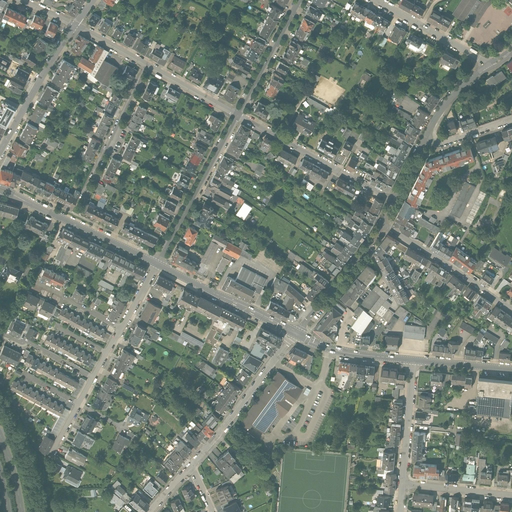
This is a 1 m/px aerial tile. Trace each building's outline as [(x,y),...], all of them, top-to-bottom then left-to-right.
[(106,4),(106,1),(104,0),(101,0),(97,6),(102,9),(106,4)] [(401,0),(399,6),(409,11),(414,3),(411,2),(411,1),(408,0),(401,0)] [(467,22),(481,1),(479,0),(460,0),(452,13),(467,22)] [(511,0),(481,0),(481,1),(467,22),(474,27),(488,7),(494,0),(508,0),(511,3),(511,0)] [(74,1),(69,7),(67,11),(74,15),(80,6),(74,1)] [(354,12),(358,14),(362,6),(358,4),(358,3),(357,2),(356,2),(355,2),(350,10),(351,11),(351,12),(354,14),(354,12)] [(420,17),(425,9),(414,3),(409,11),(420,17)] [(266,14),(269,15),(277,20),(282,10),(271,5),(271,6),(269,5),(266,10),(268,11),(266,14)] [(309,6),(306,12),(311,15),(318,19),(318,18),(321,20),(324,14),(321,13),(321,12),(319,11),(320,10),(317,8),(316,9),(309,6)] [(362,17),(364,18),(369,10),(362,6),(358,14),(355,18),(359,21),(362,17)] [(2,18),(7,20),(12,9),(9,8),(8,8),(7,7),(4,14),(2,18)] [(7,20),(17,25),(22,14),(12,9),(7,20)] [(430,21),(437,24),(442,15),(432,9),(427,19),(430,21)] [(365,24),(369,26),(376,14),(369,10),(364,18),(367,20),(365,24)] [(88,21),(95,25),(96,23),(99,19),(100,16),(94,13),(93,14),(91,15),(89,18),(90,19),(88,21)] [(26,15),(22,14),(17,25),(22,27),(24,23),(27,17),(25,16),(26,15)] [(377,29),(379,25),(383,18),(376,14),(369,26),(373,28),(376,24),(378,25),(376,29),(377,29)] [(30,25),(35,28),(40,17),(34,15),(32,21),(30,25)] [(269,15),(264,23),(273,28),(277,20),(269,15)] [(451,20),(442,15),(437,24),(446,30),(451,20)] [(45,19),(40,17),(35,28),(38,29),(39,28),(40,29),(45,19)] [(100,20),(99,19),(96,23),(101,27),(104,22),(104,21),(105,19),(101,17),(100,20)] [(302,22),(299,26),(308,31),(310,27),(312,28),(315,23),(304,17),(301,22),(302,22)] [(390,22),(383,18),(379,25),(381,27),(381,28),(383,30),(384,28),(386,29),(390,22)] [(332,22),(329,27),(335,29),(338,22),(335,20),(334,22),(332,22)] [(106,32),(110,25),(104,21),(104,22),(101,27),(100,29),(106,32)] [(46,31),(44,34),(49,36),(50,35),(53,37),(58,25),(50,22),(46,31)] [(267,37),(273,28),(264,23),(259,32),(267,37)] [(391,31),(388,37),(392,39),(393,40),(398,43),(402,36),(404,38),(407,33),(405,31),(405,30),(399,27),(400,27),(395,24),(391,31)] [(374,33),(383,38),(383,37),(383,35),(386,29),(384,28),(383,30),(381,28),(381,27),(379,25),(377,29),(374,33)] [(304,39),(308,31),(299,26),(297,30),(296,30),(294,33),(295,34),(298,36),(298,37),(301,39),(302,38),(304,39)] [(116,28),(112,35),(119,38),(124,29),(121,28),(120,30),(116,28)] [(128,33),(124,41),(131,45),(136,36),(137,34),(134,32),(132,35),(128,33)] [(419,38),(410,33),(405,42),(410,45),(411,43),(418,47),(422,40),(423,39),(419,37),(419,38)] [(76,41),(71,49),(79,55),(88,41),(78,35),(75,40),(76,41)] [(254,40),(255,41),(256,40),(263,44),(265,41),(256,36),(254,40)] [(387,39),(383,37),(383,38),(379,45),(383,47),(387,39)] [(36,42),(33,47),(41,53),(48,44),(39,38),(36,41),(36,42)] [(140,41),(136,48),(143,52),(149,42),(145,40),(144,43),(140,41)] [(253,42),(250,47),(259,52),(263,44),(256,40),(255,41),(254,43),(253,42)] [(290,45),(288,49),(296,53),(298,50),(301,52),(303,49),(300,47),(300,46),(301,45),(300,45),(296,43),(295,43),(291,40),(288,44),(290,45)] [(425,42),(422,40),(418,47),(411,43),(410,45),(409,46),(416,51),(417,50),(418,51),(419,51),(420,50),(421,50),(422,49),(422,48),(423,48),(425,44),(425,43),(425,42)] [(160,45),(157,43),(156,43),(149,55),(158,61),(160,57),(164,59),(165,59),(169,51),(164,47),(162,50),(158,48),(160,45)] [(328,47),(321,44),(318,50),(324,53),(328,47)] [(88,61),(94,65),(103,49),(96,45),(88,61)] [(429,45),(425,52),(429,55),(434,47),(429,45)] [(255,60),(259,52),(250,47),(249,50),(246,49),(244,54),(245,55),(250,58),(255,60)] [(108,51),(103,49),(94,65),(90,73),(97,79),(103,83),(107,86),(118,68),(104,60),(108,51)] [(282,56),(287,58),(287,59),(291,61),(292,62),(296,53),(288,49),(286,52),(284,52),(282,56)] [(25,60),(33,65),(34,65),(36,62),(35,62),(38,58),(30,52),(26,58),(22,56),(20,59),(24,62),(25,60)] [(167,61),(169,63),(173,55),(174,56),(175,54),(172,52),(171,53),(167,60),(167,61)] [(445,52),(443,55),(442,56),(442,57),(440,61),(444,63),(444,62),(451,65),(455,58),(445,52)] [(180,72),(185,62),(174,56),(173,55),(169,63),(168,65),(176,70),(180,72)] [(238,68),(248,73),(250,69),(243,65),(245,62),(235,56),(233,60),(232,59),(230,63),(233,65),(238,68)] [(309,61),(301,56),(300,58),(303,60),(301,63),(306,66),(309,61)] [(0,67),(6,70),(10,63),(0,57),(0,67)] [(14,57),(12,60),(22,65),(24,62),(20,59),(19,59),(14,57)] [(88,73),(90,73),(94,65),(88,61),(82,57),(77,64),(88,73)] [(460,60),(455,58),(451,65),(456,68),(460,60)] [(66,81),(71,73),(72,73),(75,69),(73,68),(74,66),(64,60),(63,59),(54,73),(55,73),(51,80),(57,83),(63,87),(64,85),(65,86),(68,82),(66,81)] [(279,61),(276,68),(285,73),(288,66),(279,61)] [(126,65),(122,74),(132,78),(137,69),(132,67),(132,68),(126,65)] [(29,73),(18,67),(14,75),(25,81),(28,77),(27,77),(29,73)] [(188,77),(198,83),(202,76),(196,72),(196,70),(193,68),(188,77)] [(506,78),(501,71),(495,75),(494,74),(486,80),(487,81),(489,84),(490,83),(494,88),(499,84),(498,83),(506,78)] [(94,83),(97,79),(90,73),(88,73),(85,77),(94,83)] [(272,77),(269,82),(278,86),(279,84),(281,85),(283,80),(282,79),(283,78),(274,73),(274,74),(273,73),(271,76),(272,77)] [(364,73),(361,78),(368,82),(371,77),(370,76),(364,73)] [(223,81),(222,80),(210,74),(208,77),(203,85),(216,92),(221,84),(223,81)] [(228,74),(226,79),(227,79),(232,82),(234,77),(228,74)] [(4,85),(19,93),(23,87),(7,78),(4,85)] [(79,85),(87,91),(90,87),(82,81),(79,85)] [(149,81),(146,89),(153,92),(157,85),(155,84),(156,83),(154,82),(153,83),(149,81)] [(489,84),(487,81),(484,83),(489,91),(494,88),(490,83),(489,84)] [(275,92),(278,86),(269,82),(268,82),(266,84),(267,86),(264,90),(274,96),(276,93),(275,92)] [(114,93),(115,90),(109,87),(107,86),(103,83),(101,87),(114,93)] [(229,84),(223,96),(224,97),(223,98),(229,101),(230,100),(233,102),(240,90),(229,84)] [(48,85),(44,92),(52,97),(54,94),(56,95),(58,91),(54,89),(48,85)] [(167,97),(175,102),(180,93),(169,87),(167,90),(165,93),(165,94),(169,95),(167,97)] [(150,100),(153,92),(146,89),(142,96),(146,98),(145,99),(147,100),(148,99),(150,100)] [(395,90),(392,96),(397,99),(395,103),(400,105),(406,96),(395,90)] [(51,99),(52,97),(44,92),(40,99),(47,103),(49,104),(52,100),(51,99)] [(112,97),(110,96),(109,99),(118,104),(122,97),(114,93),(112,97)] [(426,103),(433,108),(439,99),(432,94),(429,98),(425,94),(421,100),(426,103)] [(308,97),(306,101),(308,102),(308,103),(319,109),(324,111),(332,115),(334,112),(332,112),(329,110),(329,109),(308,97)] [(114,112),(118,104),(109,99),(105,107),(114,112)] [(0,122),(6,126),(16,108),(5,102),(0,111),(0,122)] [(255,108),(253,111),(268,120),(273,110),(258,102),(256,105),(254,103),(252,106),(255,108)] [(47,103),(45,108),(46,109),(50,111),(53,106),(49,104),(47,103)] [(37,104),(33,111),(42,116),(46,109),(45,108),(37,104)] [(138,105),(135,112),(143,116),(145,112),(146,109),(138,105)] [(392,106),(390,109),(404,119),(407,114),(392,106)] [(103,109),(97,107),(94,113),(98,115),(100,111),(101,112),(103,109)] [(404,119),(406,120),(421,129),(429,114),(419,109),(413,119),(410,117),(410,116),(407,114),(404,119)] [(39,122),(42,116),(33,111),(30,117),(32,118),(39,122)] [(104,112),(101,119),(109,122),(112,116),(104,112)] [(139,123),(143,116),(135,112),(131,119),(139,123)] [(153,116),(145,112),(143,116),(151,120),(153,116)] [(471,116),(467,117),(470,126),(477,123),(472,112),(470,113),(471,116)] [(463,128),(470,126),(467,117),(466,113),(463,114),(463,113),(460,115),(459,116),(460,120),(463,128)] [(205,123),(216,129),(221,120),(211,114),(205,123)] [(299,114),(292,127),(308,135),(314,123),(303,117),(303,116),(299,114)] [(106,129),(109,122),(101,119),(97,125),(106,129)] [(136,129),(139,123),(131,119),(128,126),(135,129),(136,130),(136,129)] [(405,131),(407,133),(415,138),(421,129),(406,120),(403,125),(407,128),(405,131)] [(454,121),(447,123),(451,132),(457,130),(456,125),(454,121)] [(27,123),(19,137),(29,142),(37,129),(37,128),(27,123)] [(39,126),(37,128),(37,129),(42,131),(45,125),(40,123),(39,126)] [(240,124),(235,135),(248,142),(251,138),(246,136),(249,129),(240,124)] [(102,136),(106,129),(97,125),(94,132),(102,136)] [(212,138),(214,134),(209,132),(210,131),(202,127),(200,131),(197,131),(196,135),(197,135),(201,138),(202,139),(210,143),(212,139),(212,138)] [(351,131),(346,128),(342,136),(347,138),(351,131)] [(412,144),(415,138),(407,133),(405,136),(404,136),(405,135),(392,128),(390,131),(412,144)] [(508,139),(510,145),(511,148),(511,147),(511,140),(511,137),(508,128),(502,130),(505,140),(508,139)] [(259,134),(254,131),(251,137),(256,140),(259,134)] [(361,133),(358,139),(363,142),(366,136),(361,133)] [(384,137),(399,146),(408,151),(412,145),(403,140),(401,143),(391,138),(392,136),(390,136),(390,137),(386,134),(384,137)] [(132,135),(128,142),(137,146),(140,147),(141,146),(141,147),(143,143),(142,143),(143,142),(140,140),(140,139),(139,138),(132,135)] [(235,135),(231,141),(244,148),(245,149),(248,142),(235,135)] [(486,139),(489,149),(490,149),(495,147),(498,145),(495,136),(486,139)] [(92,137),(89,144),(97,148),(100,141),(92,137)] [(265,137),(262,142),(259,147),(267,151),(268,148),(270,149),(271,146),(272,146),(274,143),(265,137)] [(48,138),(45,143),(55,148),(58,143),(48,138)] [(317,147),(325,152),(331,141),(329,140),(329,142),(322,138),(317,147)] [(479,152),(489,149),(486,139),(476,143),(479,152)] [(353,144),(346,140),(341,149),(344,150),(342,154),(345,156),(350,148),(351,148),(353,144)] [(23,156),(27,148),(23,146),(18,143),(18,144),(17,143),(14,141),(10,149),(11,150),(12,150),(13,150),(23,156)] [(241,152),(244,148),(231,141),(226,151),(237,157),(240,151),(241,152)] [(333,142),(331,141),(325,152),(334,157),(339,148),(332,144),(333,142)] [(128,142),(125,148),(134,152),(137,146),(128,142)] [(195,148),(193,151),(202,156),(206,148),(196,142),(193,147),(195,148)] [(89,144),(85,151),(93,155),(97,148),(89,144)] [(384,148),(395,154),(396,153),(399,147),(397,146),(395,149),(386,144),(384,148)] [(507,160),(511,149),(511,147),(511,148),(510,145),(507,146),(502,157),(507,160)] [(399,147),(396,153),(404,158),(408,151),(399,146),(399,147)] [(419,206),(423,199),(432,179),(436,172),(438,171),(474,159),(469,147),(426,161),(407,200),(415,205),(419,206)] [(130,160),(134,152),(125,148),(121,155),(130,160)] [(283,164),(284,162),(289,153),(281,149),(280,151),(278,151),(277,152),(278,153),(275,159),(283,164)] [(90,162),(93,155),(85,151),(82,158),(90,162)] [(193,151),(189,158),(198,163),(202,156),(193,151)] [(274,156),(270,152),(266,156),(269,160),(274,156)] [(297,158),(289,153),(284,162),(292,167),(297,158)] [(384,157),(390,160),(401,165),(404,159),(395,154),(393,158),(385,155),(384,157)] [(6,156),(0,167),(3,168),(4,166),(4,167),(5,164),(6,164),(10,158),(6,156)] [(223,156),(219,164),(230,170),(231,170),(234,166),(231,164),(233,160),(230,158),(229,159),(223,156)] [(112,157),(108,164),(117,169),(120,161),(112,157)] [(194,170),(198,163),(189,158),(187,157),(185,159),(188,161),(185,166),(194,170)] [(351,158),(346,167),(352,171),(356,164),(357,162),(351,158)] [(506,160),(502,158),(498,160),(498,161),(494,162),(495,166),(497,172),(499,177),(506,162),(506,160)] [(307,172),(307,171),(312,163),(303,159),(298,167),(307,172)] [(132,160),(129,166),(135,169),(138,163),(132,160)] [(389,167),(387,171),(386,173),(395,178),(401,165),(390,160),(387,166),(389,167)] [(376,161),(374,166),(381,171),(386,173),(387,171),(386,170),(385,167),(379,164),(379,163),(376,161)] [(380,173),(381,171),(374,166),(366,162),(364,166),(369,168),(370,167),(380,173)] [(329,173),(312,163),(307,171),(311,173),(310,174),(321,180),(321,179),(325,181),(329,173)] [(108,164),(105,171),(113,175),(117,169),(108,164)] [(219,164),(216,170),(224,174),(227,176),(230,170),(219,164)] [(254,173),(265,179),(266,177),(264,175),(266,171),(267,172),(269,170),(267,169),(268,169),(260,164),(254,173)] [(0,179),(8,182),(12,172),(3,168),(0,167),(0,179)] [(12,171),(12,172),(8,182),(14,184),(15,181),(18,182),(19,180),(21,174),(23,170),(17,168),(16,172),(12,171)] [(291,168),(289,173),(294,176),(297,171),(291,168)] [(26,183),(31,174),(23,170),(21,174),(19,180),(23,182),(24,183),(25,184),(26,183)] [(216,170),(213,175),(232,186),(233,182),(223,177),(224,174),(216,170)] [(110,182),(113,175),(105,171),(102,178),(110,182)] [(389,190),(391,185),(372,175),(367,172),(364,178),(387,190),(389,190)] [(374,172),(372,175),(391,185),(395,178),(386,173),(384,177),(382,177),(382,175),(374,172)] [(176,181),(178,182),(183,184),(186,186),(190,178),(181,173),(176,181)] [(38,178),(31,174),(26,183),(34,187),(38,178)] [(213,175),(209,181),(221,187),(222,185),(233,191),(235,187),(232,186),(213,175)] [(46,182),(38,178),(34,187),(41,191),(46,182)] [(338,178),(336,183),(334,186),(343,191),(347,183),(338,178)] [(310,191),(313,186),(304,179),(300,184),(310,191)] [(333,189),(334,186),(336,183),(330,180),(327,186),(333,189)] [(231,193),(221,187),(209,181),(206,187),(216,193),(216,192),(231,200),(233,196),(230,194),(231,193)] [(54,185),(46,182),(41,191),(49,195),(54,185)] [(49,195),(56,198),(60,189),(57,187),(59,184),(55,182),(54,185),(49,195)] [(475,187),(465,182),(450,213),(460,218),(475,187)] [(101,196),(105,188),(102,186),(103,185),(98,183),(95,188),(97,191),(96,193),(97,194),(101,196)] [(116,188),(107,184),(105,188),(114,192),(116,188)] [(165,192),(167,193),(172,196),(178,199),(183,191),(180,190),(175,187),(169,184),(168,184),(166,188),(165,190),(165,192)] [(64,190),(60,189),(56,198),(55,199),(59,201),(59,200),(63,202),(67,192),(69,189),(66,187),(64,190)] [(73,195),(67,192),(63,202),(72,206),(79,192),(75,190),(73,195)] [(486,194),(481,191),(465,222),(471,224),(486,194)] [(161,197),(170,201),(172,196),(167,193),(166,196),(161,193),(159,196),(161,197)] [(273,196),(268,193),(262,201),(267,204),(273,196)] [(211,200),(222,206),(230,211),(231,212),(233,208),(232,206),(231,205),(229,206),(228,203),(214,195),(211,200)] [(369,203),(372,205),(373,202),(370,200),(362,195),(360,197),(369,203)] [(176,205),(170,201),(161,197),(159,201),(163,203),(161,208),(171,213),(176,205)] [(375,198),(373,202),(372,205),(380,208),(383,202),(375,198)] [(405,200),(399,212),(408,217),(409,217),(411,212),(413,213),(415,209),(414,208),(415,205),(407,200),(405,200)] [(252,207),(244,202),(235,214),(248,222),(252,216),(249,214),(250,213),(249,212),(252,207)] [(19,207),(7,203),(4,213),(3,217),(8,218),(9,215),(15,216),(16,217),(17,212),(19,207)] [(204,208),(201,212),(211,217),(213,213),(214,214),(217,209),(212,207),(212,206),(212,205),(210,204),(209,205),(205,203),(202,207),(204,208)] [(91,216),(95,208),(95,207),(88,204),(84,212),(91,216)] [(377,214),(380,208),(372,205),(371,208),(364,205),(363,208),(377,214)] [(128,206),(127,208),(125,212),(131,215),(134,209),(128,206)] [(227,216),(230,211),(222,206),(219,211),(225,213),(224,214),(227,216)] [(91,216),(100,220),(104,212),(95,208),(91,216)] [(354,213),(372,223),(377,216),(368,212),(366,215),(365,215),(364,214),(359,211),(356,209),(354,213)] [(423,212),(415,209),(413,213),(411,212),(409,217),(438,234),(441,229),(433,225),(428,222),(420,217),(423,212)] [(100,220),(107,224),(111,215),(104,212),(100,220)] [(208,221),(211,217),(201,212),(199,216),(197,215),(195,219),(195,220),(195,221),(200,224),(201,225),(202,224),(203,224),(207,226),(210,222),(208,221)] [(399,212),(396,219),(404,224),(405,222),(408,217),(399,212)] [(159,213),(153,224),(157,226),(162,229),(163,229),(165,225),(167,225),(167,224),(167,222),(169,219),(168,218),(163,215),(159,213)] [(369,230),(372,223),(354,213),(353,216),(352,216),(361,221),(359,224),(369,230)] [(119,219),(111,215),(107,224),(115,227),(119,219)] [(28,227),(34,230),(39,220),(35,219),(34,217),(32,216),(31,216),(30,216),(29,219),(27,219),(26,222),(25,222),(26,223),(25,225),(28,227)] [(351,227),(353,224),(358,227),(354,234),(355,234),(362,240),(369,230),(359,224),(351,219),(349,221),(348,223),(347,223),(346,224),(351,227)] [(403,227),(404,224),(396,219),(393,225),(393,227),(408,236),(410,233),(404,229),(404,228),(403,227)] [(27,229),(28,227),(25,225),(26,223),(25,222),(26,222),(22,220),(18,228),(23,230),(24,227),(27,229)] [(43,223),(39,220),(34,230),(40,233),(43,235),(44,233),(48,225),(47,225),(47,224),(45,223),(43,223)] [(120,230),(129,234),(133,226),(130,224),(124,222),(120,230)] [(404,229),(410,233),(413,234),(415,231),(412,229),(404,224),(403,227),(404,228),(404,229)] [(140,229),(133,226),(129,234),(136,237),(140,229)] [(159,234),(162,229),(157,226),(154,231),(159,234)] [(185,239),(184,241),(189,244),(190,244),(191,244),(192,244),(194,241),(193,240),(192,239),(197,230),(188,226),(184,235),(183,237),(185,239)] [(68,243),(69,242),(73,233),(63,228),(61,232),(59,231),(56,237),(63,240),(68,243)] [(136,237),(143,241),(147,233),(140,229),(136,237)] [(358,246),(362,240),(355,234),(352,238),(351,237),(351,236),(344,231),(342,235),(358,246)] [(418,233),(415,231),(413,234),(410,233),(408,236),(414,239),(418,233)] [(43,235),(40,233),(39,235),(42,237),(40,241),(46,243),(49,236),(44,233),(43,235)] [(79,251),(83,253),(89,241),(73,233),(69,242),(81,247),(79,251)] [(158,238),(147,233),(143,241),(152,245),(154,241),(156,242),(158,238)] [(237,258),(239,255),(242,249),(214,235),(203,255),(200,261),(206,265),(217,243),(224,247),(222,251),(224,252),(233,256),(237,258)] [(354,250),(358,246),(342,235),(340,238),(347,243),(347,242),(348,243),(346,246),(354,250)] [(387,235),(381,243),(387,249),(390,253),(393,250),(389,247),(391,245),(392,246),(393,246),(394,245),(396,246),(399,242),(387,235)] [(429,235),(424,243),(430,247),(435,238),(429,235)] [(441,236),(439,235),(431,247),(437,251),(442,243),(438,241),(441,236)] [(451,235),(447,241),(455,246),(459,240),(451,235)] [(54,262),(58,265),(66,248),(68,243),(63,240),(55,258),(56,258),(54,262)] [(99,260),(101,256),(105,248),(89,241),(83,253),(99,260)] [(242,241),(239,247),(245,250),(248,245),(242,241)] [(349,256),(354,250),(346,246),(346,245),(344,248),(336,242),(333,245),(334,246),(349,256)] [(395,247),(405,252),(408,247),(399,242),(396,246),(395,247)] [(374,253),(378,260),(384,257),(382,253),(385,251),(385,250),(386,250),(387,249),(381,243),(374,253)] [(448,247),(442,243),(437,251),(443,255),(448,247)] [(53,247),(48,245),(44,253),(45,253),(43,257),(46,259),(49,255),(53,247)] [(184,249),(178,245),(177,248),(175,248),(174,250),(175,251),(170,260),(194,272),(199,264),(184,256),(187,250),(184,249)] [(186,246),(184,249),(187,250),(184,256),(199,264),(200,261),(203,255),(188,246),(186,246)] [(340,252),(337,256),(345,261),(349,256),(334,246),(333,247),(332,247),(331,248),(338,253),(339,252),(340,252)] [(411,259),(413,260),(417,253),(408,247),(405,252),(403,255),(410,260),(411,259)] [(454,250),(448,247),(443,255),(449,259),(454,250)] [(469,273),(474,265),(477,261),(458,248),(456,247),(454,250),(449,259),(452,261),(463,268),(469,273)] [(71,250),(66,248),(58,265),(63,267),(71,250)] [(105,270),(108,264),(114,253),(105,248),(101,256),(107,259),(105,264),(100,261),(98,266),(105,270)] [(494,248),(488,256),(497,263),(497,262),(500,264),(504,267),(511,257),(507,254),(505,256),(494,248)] [(253,255),(242,249),(239,255),(250,260),(253,255)] [(341,266),(345,261),(337,256),(335,258),(330,254),(331,253),(327,250),(324,255),(326,256),(341,266)] [(296,255),(290,251),(286,257),(291,261),(292,261),(292,260),(296,255)] [(228,265),(233,256),(224,252),(215,269),(221,272),(225,264),(228,265)] [(128,274),(129,275),(135,263),(114,253),(108,264),(125,272),(128,274)] [(423,256),(417,253),(413,260),(412,261),(414,263),(415,261),(417,262),(418,263),(423,256)] [(335,274),(341,266),(326,256),(321,263),(335,274)] [(378,260),(382,267),(389,262),(387,258),(386,256),(384,257),(378,260)] [(418,263),(424,266),(427,260),(423,256),(418,263)] [(474,265),(480,269),(486,261),(480,257),(477,261),(474,265)] [(298,269),(301,265),(292,260),(292,261),(291,261),(290,263),(291,264),(293,266),(298,269)] [(430,283),(431,281),(440,267),(431,261),(427,268),(427,269),(431,271),(425,280),(430,283)] [(382,267),(385,273),(393,268),(389,262),(382,267)] [(410,275),(411,276),(416,268),(418,263),(417,262),(409,274),(410,275)] [(22,271),(6,263),(5,265),(5,267),(3,267),(2,268),(2,269),(2,270),(3,270),(0,276),(5,278),(7,275),(14,278),(15,282),(17,282),(20,275),(21,275),(23,274),(23,273),(23,272),(22,271)] [(146,268),(135,263),(129,275),(133,277),(134,274),(141,277),(146,268)] [(301,265),(298,269),(309,277),(312,273),(313,272),(302,264),(301,265)] [(367,265),(357,276),(366,283),(375,272),(367,265)] [(77,266),(74,271),(89,279),(92,273),(77,266)] [(39,278),(49,283),(54,272),(44,267),(39,278)] [(242,267),(235,280),(253,290),(257,291),(260,293),(267,280),(242,267)] [(437,290),(444,280),(449,272),(440,267),(431,281),(433,283),(436,279),(435,279),(437,277),(441,279),(437,285),(435,284),(433,288),(437,290)] [(385,273),(388,279),(400,272),(398,270),(394,272),(393,268),(385,273)] [(421,271),(416,268),(411,276),(415,280),(415,281),(417,279),(421,271)] [(493,278),(493,277),(490,275),(492,273),(487,269),(479,279),(487,285),(490,281),(492,281),(493,278)] [(64,277),(54,272),(49,283),(59,288),(60,285),(64,278),(64,277)] [(120,283),(123,285),(128,274),(125,272),(120,281),(121,281),(120,283)] [(388,279),(392,285),(399,281),(398,278),(401,276),(400,272),(388,279)] [(448,283),(453,287),(458,279),(449,272),(444,280),(445,281),(443,285),(446,287),(448,283)] [(316,281),(317,282),(324,287),(328,281),(321,275),(320,275),(317,273),(315,276),(318,279),(316,281)] [(173,282),(158,275),(153,285),(164,290),(161,296),(165,297),(167,293),(171,295),(175,288),(171,286),(173,282)] [(357,276),(346,290),(355,298),(366,284),(366,283),(357,276)] [(248,300),(253,290),(235,280),(228,277),(223,287),(248,300)] [(284,293),(284,292),(288,283),(284,282),(279,279),(276,277),(271,286),(284,293)] [(69,281),(64,278),(60,285),(66,288),(69,281)] [(507,283),(510,285),(510,283),(504,278),(499,285),(501,287),(507,283)] [(97,283),(106,288),(111,291),(114,286),(100,279),(97,283)] [(464,283),(458,279),(453,287),(446,296),(448,297),(448,296),(449,296),(450,296),(451,297),(454,293),(456,295),(459,292),(461,293),(463,290),(464,289),(461,287),(464,283)] [(416,281),(415,281),(415,280),(411,282),(410,281),(408,283),(403,286),(404,289),(413,284),(416,281)] [(392,285),(395,291),(403,286),(400,282),(399,281),(392,285)] [(317,282),(312,289),(318,294),(324,287),(317,282)] [(305,298),(288,283),(284,292),(288,295),(286,295),(282,304),(286,306),(284,308),(290,311),(295,301),(299,305),(305,298)] [(381,296),(368,313),(372,317),(376,312),(382,316),(388,308),(391,303),(386,300),(389,296),(376,285),(373,289),(381,296)] [(395,291),(398,297),(406,292),(404,289),(403,286),(395,291)] [(469,287),(464,293),(472,299),(477,293),(469,287)] [(71,297),(81,302),(84,297),(83,297),(85,293),(76,289),(71,297)] [(199,297),(183,289),(177,302),(193,310),(194,308),(199,297)] [(312,301),(318,294),(312,289),(306,296),(312,301)] [(257,291),(253,290),(248,300),(251,302),(257,291)] [(355,298),(346,290),(340,297),(350,305),(355,298)] [(23,303),(28,306),(33,295),(31,294),(31,293),(29,292),(26,297),(23,303)] [(407,295),(406,292),(398,297),(401,303),(410,299),(407,295)] [(171,295),(167,293),(165,297),(164,299),(162,301),(161,304),(166,307),(167,304),(169,301),(168,301),(171,295)] [(107,302),(114,306),(121,310),(126,302),(111,294),(107,302)] [(36,296),(33,295),(28,306),(33,308),(36,302),(39,296),(36,295),(36,296)] [(472,312),(475,315),(486,299),(480,295),(475,303),(478,305),(477,306),(476,306),(472,312)] [(36,302),(42,304),(44,299),(39,296),(36,302)] [(200,296),(199,297),(194,308),(216,320),(217,317),(222,308),(200,296)] [(39,311),(43,313),(49,302),(46,301),(47,300),(44,299),(42,304),(39,311)] [(492,303),(486,299),(475,315),(477,317),(481,311),(484,314),(492,303)] [(160,308),(147,300),(142,309),(143,310),(140,316),(152,323),(160,308)] [(266,310),(274,314),(278,305),(271,301),(266,310)] [(51,304),(49,302),(43,313),(48,315),(50,312),(54,304),(51,302),(51,304)] [(336,302),(333,305),(342,313),(345,310),(336,302)] [(284,308),(278,305),(274,314),(286,320),(287,319),(289,313),(290,311),(284,308)] [(314,328),(325,337),(334,340),(337,326),(338,325),(335,323),(342,313),(333,305),(314,328)] [(57,317),(58,315),(61,309),(56,306),(53,313),(53,314),(57,317)] [(116,320),(121,310),(114,306),(108,317),(112,319),(112,318),(116,320)] [(354,312),(359,316),(363,310),(359,306),(354,312)] [(488,316),(493,319),(499,309),(495,306),(490,312),(488,315),(488,316)] [(58,315),(64,318),(68,312),(66,311),(66,310),(66,309),(65,308),(64,308),(63,310),(61,309),(58,315)] [(225,321),(228,322),(232,313),(222,308),(217,317),(223,320),(221,322),(224,323),(225,321)] [(382,316),(388,321),(392,315),(394,312),(388,308),(382,316)] [(511,317),(499,309),(493,319),(511,331),(511,329),(511,317)] [(352,327),(361,333),(370,321),(373,317),(372,317),(368,313),(363,310),(359,316),(352,327)] [(69,313),(68,312),(64,318),(70,322),(74,315),(72,314),(72,313),(72,312),(72,311),(71,311),(70,312),(69,313)] [(245,320),(232,313),(228,322),(226,325),(229,326),(231,324),(234,326),(234,328),(236,329),(237,327),(240,329),(245,320)] [(70,322),(76,325),(80,319),(78,318),(79,317),(79,316),(78,315),(77,315),(76,315),(76,316),(74,315),(70,322)] [(398,319),(392,315),(388,321),(385,326),(391,329),(398,319)] [(82,320),(80,319),(76,325),(82,329),(86,322),(85,321),(85,320),(85,319),(84,318),(83,318),(83,319),(82,320)] [(14,322),(10,330),(9,332),(14,334),(19,324),(19,323),(14,321),(14,322)] [(370,321),(361,333),(361,335),(365,335),(365,334),(367,334),(373,325),(373,323),(370,321)] [(462,321),(459,326),(471,333),(475,329),(462,321)] [(82,329),(89,332),(92,325),(91,325),(92,323),(91,323),(91,322),(90,322),(89,322),(88,323),(86,322),(82,329)] [(136,323),(132,331),(141,336),(143,337),(145,334),(143,333),(146,328),(136,323)] [(424,339),(425,326),(423,326),(405,323),(404,336),(424,339)] [(437,331),(443,336),(447,330),(444,328),(446,325),(443,323),(440,326),(437,331)] [(23,326),(19,324),(14,334),(18,336),(21,330),(23,326)] [(183,331),(197,337),(199,333),(196,331),(197,327),(190,324),(189,327),(185,325),(183,331)] [(94,327),(92,325),(89,332),(95,335),(98,329),(97,328),(98,327),(98,326),(97,325),(96,325),(95,325),(94,327)] [(156,340),(159,335),(155,333),(156,330),(152,327),(150,330),(153,332),(150,337),(156,340)] [(37,331),(29,328),(28,331),(25,336),(33,340),(37,331)] [(177,341),(180,336),(167,328),(164,334),(177,341)] [(264,340),(265,341),(269,332),(261,328),(256,336),(261,339),(259,343),(262,344),(264,340)] [(477,344),(483,336),(486,330),(482,328),(477,335),(477,338),(474,341),(473,347),(476,348),(477,344)] [(95,335),(101,339),(105,331),(104,331),(104,330),(103,329),(102,329),(101,329),(101,330),(98,329),(95,335)] [(499,339),(486,330),(483,336),(488,339),(496,344),(499,339)] [(110,334),(105,331),(101,339),(106,342),(110,334)] [(136,345),(141,336),(132,331),(128,339),(136,345)] [(182,331),(180,336),(177,341),(182,344),(185,339),(201,349),(204,343),(182,331)] [(214,339),(220,342),(224,335),(218,332),(214,339)] [(281,338),(269,332),(265,341),(267,342),(266,344),(267,345),(266,347),(267,347),(266,349),(271,353),(281,340),(281,338)] [(44,341),(50,344),(54,337),(52,336),(52,335),(52,334),(52,333),(51,333),(50,334),(49,335),(47,334),(47,336),(44,341)] [(361,335),(360,345),(369,346),(370,336),(365,335),(361,335)] [(400,336),(386,335),(385,348),(391,348),(391,347),(399,348),(400,336)] [(242,339),(237,336),(232,344),(237,347),(242,339)] [(476,349),(483,349),(483,350),(484,346),(488,339),(483,336),(477,344),(476,348),(476,349)] [(55,338),(54,337),(50,344),(56,347),(60,341),(58,340),(59,338),(58,337),(57,337),(56,337),(55,338)] [(505,339),(499,348),(502,349),(505,346),(506,347),(509,342),(505,339)] [(56,347),(63,350),(66,344),(64,343),(65,342),(65,341),(64,340),(63,340),(62,341),(62,342),(60,341),(56,347)] [(433,352),(443,354),(444,344),(440,344),(441,340),(437,340),(437,343),(434,343),(433,352)] [(255,358),(262,344),(259,343),(256,341),(249,354),(255,358)] [(448,345),(444,344),(443,354),(454,355),(455,346),(458,347),(459,342),(449,341),(448,345)] [(68,345),(66,344),(63,350),(69,354),(72,347),(71,347),(71,346),(71,345),(71,344),(70,343),(69,344),(68,345)] [(262,344),(255,358),(259,360),(260,360),(265,350),(264,349),(265,346),(262,344)] [(0,356),(3,358),(8,348),(4,345),(0,352),(0,356)] [(464,356),(475,358),(476,349),(476,348),(473,347),(465,346),(464,356)] [(69,354),(75,357),(78,351),(77,350),(78,349),(78,348),(77,347),(76,347),(75,347),(74,348),(72,347),(69,354)] [(228,352),(219,347),(212,361),(221,366),(228,352)] [(294,347),(289,353),(292,355),(291,358),(296,360),(300,361),(307,353),(294,347)] [(12,349),(8,348),(3,358),(7,360),(12,349)] [(7,360),(11,362),(16,351),(12,349),(7,360)] [(123,349),(119,357),(131,363),(135,356),(129,353),(123,349)] [(483,349),(476,349),(475,358),(482,359),(483,349)] [(81,352),(78,351),(75,357),(81,360),(85,354),(83,353),(84,352),(84,351),(83,350),(82,350),(81,351),(81,352)] [(20,353),(16,351),(11,362),(15,364),(16,363),(19,355),(20,353)] [(510,353),(500,352),(499,360),(510,361),(510,353)] [(81,360),(88,364),(88,363),(91,357),(91,358),(92,356),(90,355),(90,354),(89,353),(88,354),(87,355),(85,354),(81,360)] [(245,359),(241,365),(243,367),(245,364),(251,369),(252,368),(255,370),(260,362),(258,361),(259,360),(255,358),(249,354),(246,353),(243,357),(245,359)] [(312,355),(307,353),(300,361),(296,360),(296,362),(308,369),(309,369),(312,355)] [(23,362),(30,365),(33,359),(32,358),(32,356),(33,356),(32,355),(31,355),(30,355),(29,356),(27,355),(26,356),(23,362)] [(94,366),(96,360),(91,358),(91,357),(88,363),(94,366)] [(119,357),(114,364),(124,369),(125,370),(127,367),(130,368),(132,364),(131,363),(119,357)] [(35,360),(33,359),(30,365),(36,368),(39,362),(38,361),(39,360),(39,359),(38,358),(37,358),(36,359),(35,360)] [(36,368),(42,372),(46,365),(44,365),(45,363),(45,362),(44,361),(43,361),(42,362),(42,363),(39,362),(36,368)] [(338,371),(349,373),(350,363),(340,361),(338,371)] [(216,370),(206,362),(201,369),(212,376),(216,370)] [(352,373),(357,374),(358,364),(350,363),(349,373),(348,377),(348,378),(352,378),(352,374),(352,373)] [(120,377),(124,369),(114,364),(110,372),(114,374),(113,375),(114,376),(115,375),(120,377)] [(357,374),(361,375),(360,380),(364,381),(366,365),(358,364),(357,374)] [(48,367),(46,365),(42,372),(48,375),(52,369),(50,368),(51,366),(50,365),(49,365),(48,365),(48,367)] [(364,381),(373,382),(375,366),(366,365),(364,381)] [(396,381),(397,380),(397,372),(398,369),(382,367),(381,380),(396,381)] [(48,375),(55,379),(58,372),(56,371),(57,370),(57,369),(57,368),(55,368),(55,369),(54,370),(52,369),(48,375)] [(248,374),(244,371),(243,370),(239,375),(238,375),(234,380),(238,383),(239,381),(244,384),(247,379),(248,379),(250,376),(249,375),(248,374)] [(54,379),(61,382),(65,375),(59,371),(58,372),(55,379),(54,379)] [(302,389),(278,372),(240,422),(248,428),(252,424),(264,433),(278,413),(282,416),(302,389)] [(406,372),(397,372),(397,380),(405,381),(406,372)] [(442,373),(431,372),(430,386),(433,386),(434,382),(441,383),(442,373)] [(466,375),(456,374),(455,383),(465,384),(466,375)] [(71,378),(65,375),(61,382),(67,386),(71,378)] [(341,380),(339,385),(343,387),(348,378),(348,377),(342,376),(341,380)] [(80,377),(78,382),(74,389),(71,395),(76,397),(85,380),(80,377)] [(511,380),(478,377),(478,382),(476,405),(470,405),(469,413),(510,417),(511,398),(511,380)] [(78,382),(71,378),(67,386),(74,389),(78,382)] [(107,378),(102,387),(111,392),(116,382),(107,378)] [(343,387),(347,388),(352,378),(348,378),(343,387)] [(10,388),(17,391),(20,385),(19,384),(20,383),(20,382),(19,381),(18,381),(17,382),(16,383),(14,381),(10,388)] [(229,381),(224,388),(235,396),(240,389),(229,381)] [(22,386),(20,385),(17,391),(23,394),(26,388),(25,387),(26,386),(25,385),(25,384),(23,384),(23,385),(22,386)] [(102,387),(98,395),(109,402),(111,398),(111,396),(110,396),(109,395),(111,392),(102,387)] [(23,394),(29,398),(33,392),(31,391),(32,390),(32,389),(31,388),(30,388),(29,388),(29,389),(26,388),(23,394)] [(223,412),(235,396),(224,388),(220,393),(219,393),(216,398),(212,403),(216,406),(215,406),(219,409),(223,412)] [(35,393),(33,392),(29,398),(35,401),(39,395),(37,394),(38,393),(38,392),(37,391),(36,391),(35,392),(35,393)] [(35,401),(41,405),(45,398),(43,397),(44,396),(44,395),(43,395),(42,394),(42,395),(41,396),(39,395),(35,401)] [(105,410),(110,402),(109,402),(98,395),(93,404),(105,410)] [(427,396),(419,395),(418,405),(429,407),(430,397),(430,396),(427,396)] [(47,399),(45,398),(41,405),(48,408),(51,402),(50,401),(50,400),(50,399),(50,398),(49,398),(48,398),(47,399)] [(48,408),(54,411),(57,405),(56,404),(56,403),(56,402),(56,401),(55,401),(54,402),(53,403),(51,402),(48,408)] [(394,402),(393,410),(402,411),(403,402),(394,402)] [(59,406),(57,405),(54,411),(60,415),(64,408),(62,408),(63,407),(63,406),(62,405),(61,404),(60,405),(59,406)] [(197,415),(201,411),(196,406),(192,411),(197,415)] [(64,407),(64,408),(60,415),(49,434),(48,437),(53,440),(69,410),(64,407)] [(137,408),(134,407),(130,414),(129,414),(127,418),(133,421),(138,424),(141,418),(145,420),(148,414),(144,412),(142,415),(135,411),(137,408)] [(401,419),(402,411),(393,410),(392,418),(395,418),(401,419)] [(204,421),(207,423),(211,427),(219,418),(215,415),(216,415),(212,412),(204,421)] [(422,412),(416,412),(415,419),(417,419),(417,422),(422,422),(422,419),(429,420),(429,417),(425,417),(425,413),(422,412)] [(85,419),(82,426),(82,427),(88,429),(91,431),(94,425),(101,429),(104,424),(97,420),(87,414),(85,419)] [(189,423),(199,432),(201,429),(195,424),(191,421),(189,423)] [(203,427),(201,429),(208,436),(214,430),(211,427),(207,423),(205,425),(203,427)] [(392,424),(391,432),(400,433),(401,425),(392,424)] [(195,445),(200,439),(196,435),(194,434),(188,429),(186,431),(184,429),(181,433),(195,445)] [(203,442),(208,436),(201,429),(199,432),(198,433),(196,435),(200,439),(203,442)] [(78,432),(72,442),(80,446),(83,441),(92,446),(95,440),(79,431),(79,432),(78,432)] [(399,443),(400,433),(391,432),(387,432),(386,436),(386,437),(387,438),(386,439),(389,441),(390,441),(390,442),(399,443)] [(414,432),(413,440),(422,441),(423,438),(425,438),(425,433),(414,432)] [(464,434),(456,433),(455,444),(463,445),(464,434)] [(124,437),(119,434),(112,447),(115,449),(116,449),(120,451),(124,444),(126,445),(129,439),(124,437)] [(47,452),(53,440),(48,437),(46,436),(42,444),(41,443),(38,447),(41,449),(47,452)] [(174,448),(175,449),(185,457),(191,450),(181,440),(174,448)] [(427,449),(422,448),(412,447),(412,456),(414,456),(414,457),(418,457),(422,457),(423,452),(422,452),(422,450),(427,450),(427,449)] [(68,450),(67,452),(84,461),(86,457),(72,449),(71,451),(68,450)] [(170,455),(179,463),(185,457),(175,449),(170,455)] [(228,450),(222,455),(230,463),(231,465),(234,463),(231,460),(234,457),(228,450)] [(383,451),(383,459),(395,460),(395,452),(387,451),(383,451)] [(82,464),(84,461),(67,452),(65,457),(79,464),(79,463),(82,464)] [(240,452),(237,455),(243,463),(247,460),(245,457),(244,457),(240,452)] [(173,470),(179,463),(170,455),(168,458),(167,458),(163,462),(173,470)] [(230,463),(222,455),(215,461),(223,469),(230,463)] [(392,474),(393,468),(382,467),(383,459),(377,458),(376,473),(386,474),(386,473),(392,474)] [(394,468),(395,460),(383,459),(382,467),(393,468),(394,468)] [(54,462),(51,468),(58,472),(61,466),(54,462)] [(235,462),(234,463),(231,465),(237,472),(241,476),(244,474),(241,472),(240,471),(241,470),(240,469),(241,469),(235,462)] [(425,476),(425,475),(438,476),(439,470),(436,470),(436,465),(422,463),(422,466),(417,465),(414,465),(413,475),(425,476)] [(467,468),(467,474),(463,473),(462,480),(474,481),(475,465),(467,464),(466,468),(467,468)] [(67,477),(77,482),(82,472),(71,467),(69,466),(67,467),(64,472),(64,474),(63,476),(66,478),(67,477)] [(168,476),(161,471),(160,469),(158,471),(159,472),(155,476),(163,483),(165,479),(166,480),(168,477),(168,476)] [(480,472),(479,482),(490,483),(492,469),(487,469),(486,473),(480,472)] [(498,472),(497,483),(507,484),(508,477),(508,474),(507,474),(507,472),(503,471),(503,473),(498,472)] [(229,479),(230,480),(233,482),(233,483),(241,476),(237,472),(229,479)] [(386,474),(385,482),(395,483),(396,474),(392,474),(386,473),(386,474)] [(109,488),(113,491),(118,485),(121,483),(116,479),(109,488)] [(152,482),(149,479),(142,487),(151,495),(157,489),(156,488),(151,483),(152,482)] [(154,480),(152,482),(151,483),(156,488),(159,484),(154,480)] [(395,492),(395,483),(385,482),(384,491),(395,492)] [(182,488),(187,499),(195,495),(190,484),(186,486),(185,486),(182,487),(182,488)] [(223,487),(215,490),(221,501),(236,494),(232,485),(229,486),(228,484),(228,485),(227,484),(223,487)] [(125,490),(118,485),(113,491),(119,497),(123,492),(125,490)] [(109,488),(106,491),(110,494),(108,495),(115,501),(119,497),(113,491),(109,488)] [(131,498),(123,492),(119,497),(124,501),(127,503),(129,501),(128,501),(131,498)] [(141,511),(149,503),(136,492),(131,498),(128,501),(129,501),(133,505),(132,506),(134,508),(135,506),(141,511)] [(413,504),(422,505),(423,494),(414,493),(413,504)] [(434,496),(423,494),(422,505),(432,507),(433,507),(433,501),(434,496)] [(390,505),(390,497),(378,496),(377,504),(378,504),(386,505),(390,505)] [(120,505),(124,501),(119,497),(115,501),(120,505)] [(171,501),(170,501),(175,511),(183,511),(185,511),(179,497),(174,499),(171,500),(171,501)] [(440,507),(439,507),(438,511),(444,511),(445,507),(445,505),(446,498),(440,498),(440,504),(440,507)] [(451,504),(450,511),(452,511),(454,511),(455,507),(458,507),(458,505),(459,505),(459,501),(458,501),(458,498),(452,498),(451,504)] [(463,509),(471,509),(471,510),(472,500),(464,499),(463,509)] [(491,511),(492,511),(493,505),(493,502),(484,501),(483,508),(483,510),(483,511),(491,511)] [(240,511),(236,502),(229,505),(223,508),(223,509),(225,511),(224,511),(240,511)] [(501,503),(500,506),(500,511),(499,511),(508,511),(509,504),(501,503)]
